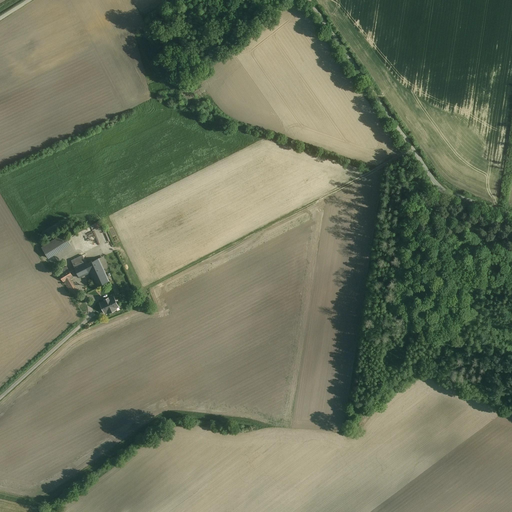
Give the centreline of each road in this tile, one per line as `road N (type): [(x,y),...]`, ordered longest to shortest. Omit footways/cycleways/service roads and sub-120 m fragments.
road 1 (track): [(415,150),(133,292)]
road 2 (unclassified): [(309,0),(443,189),(511,212)]
